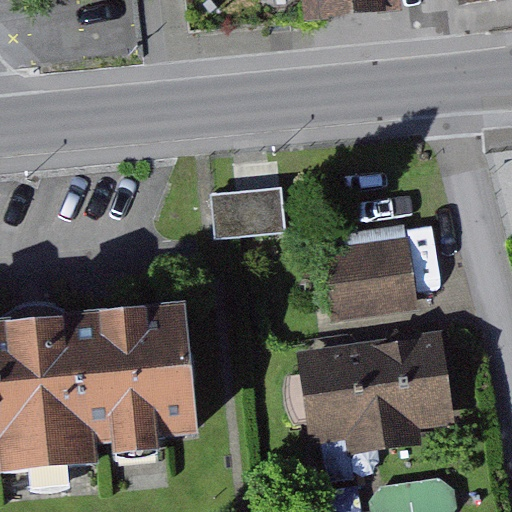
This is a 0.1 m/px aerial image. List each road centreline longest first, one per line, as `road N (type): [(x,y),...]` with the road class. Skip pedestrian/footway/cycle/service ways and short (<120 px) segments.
road 1 (tertiary): [(447,80),(0,122)]
road 2 (residential): [(447,80),(511,340)]
